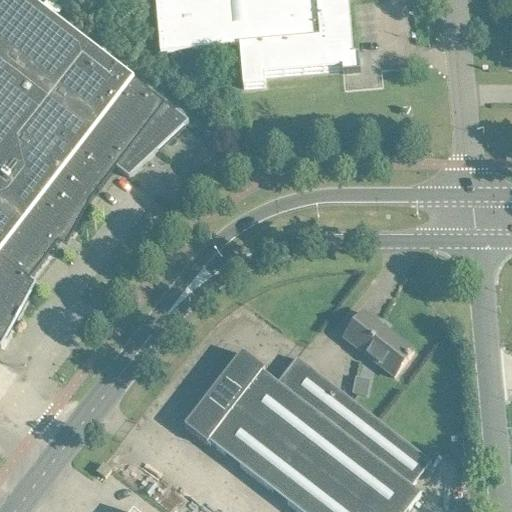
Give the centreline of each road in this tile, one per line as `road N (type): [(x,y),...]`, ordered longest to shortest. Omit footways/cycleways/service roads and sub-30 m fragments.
road 1 (tertiary): [(472,197),(331,198),(264,210),(221,239),(152,336)]
road 2 (tertiary): [(152,336),(224,276),(273,255),(326,244),(478,241)]
road 3 (unclassified): [(501,511),(478,241)]
road 4 (tertiary): [(13,511),(152,336)]
